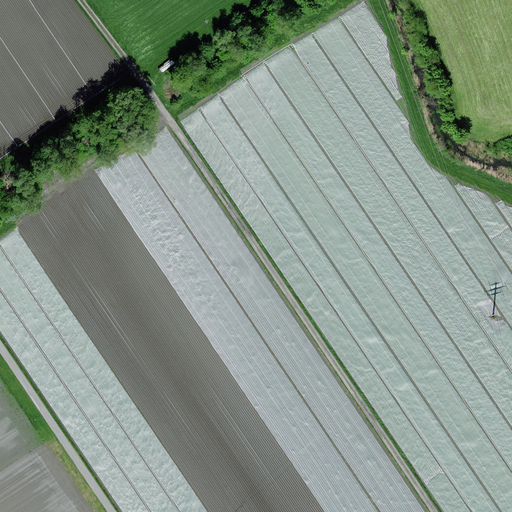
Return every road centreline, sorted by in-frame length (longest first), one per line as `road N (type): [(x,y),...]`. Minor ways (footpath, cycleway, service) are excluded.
road 1 (track): [(91,0),(173,107),(441,511)]
road 2 (track): [(0,332),(119,511)]
